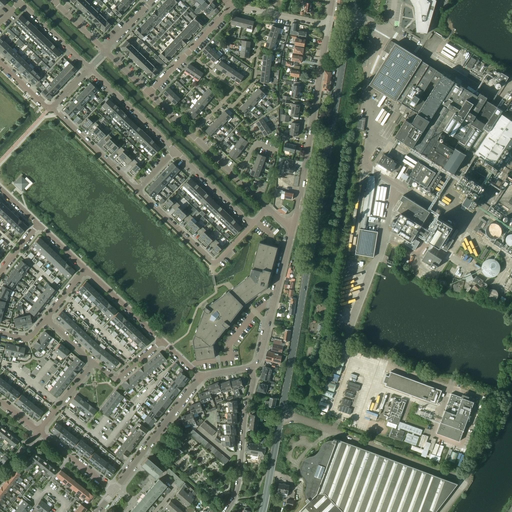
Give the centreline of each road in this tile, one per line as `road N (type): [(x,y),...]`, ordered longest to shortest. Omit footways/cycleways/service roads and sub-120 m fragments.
road 1 (secondary): [(262,511),(351,0)]
road 2 (unclassified): [(292,230),(327,26)]
road 3 (residential): [(251,224),(211,262),(136,190)]
road 4 (residential): [(226,511),(241,464),(250,367)]
road 5 (unclassified): [(250,367),(260,356),(292,230)]
